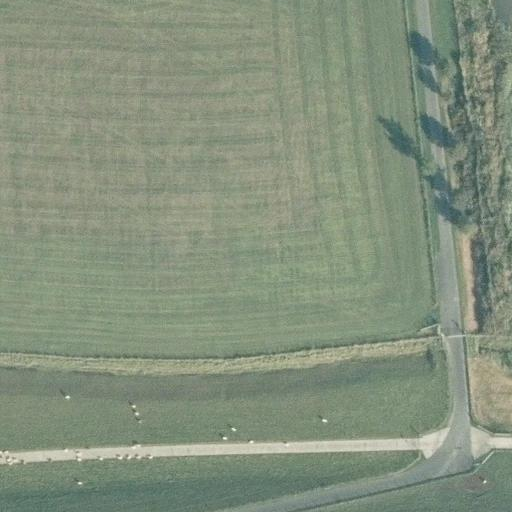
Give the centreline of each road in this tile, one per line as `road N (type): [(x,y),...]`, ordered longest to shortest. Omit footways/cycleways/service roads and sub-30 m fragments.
road 1 (track): [(0,458),(459,444)]
road 2 (track): [(420,0),(459,444)]
road 3 (track): [(459,444),(448,462),(427,472),(266,511)]
